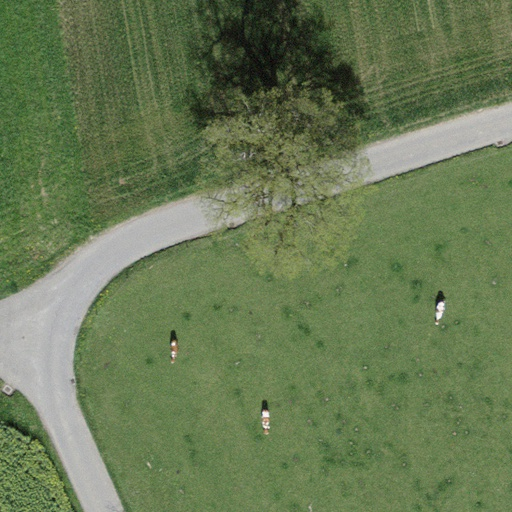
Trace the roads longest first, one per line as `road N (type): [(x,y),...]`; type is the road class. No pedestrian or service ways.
road 1 (unclassified): [(48,332),(69,272),(113,224),(511,122)]
road 2 (unclassified): [(112,511),(48,332)]
